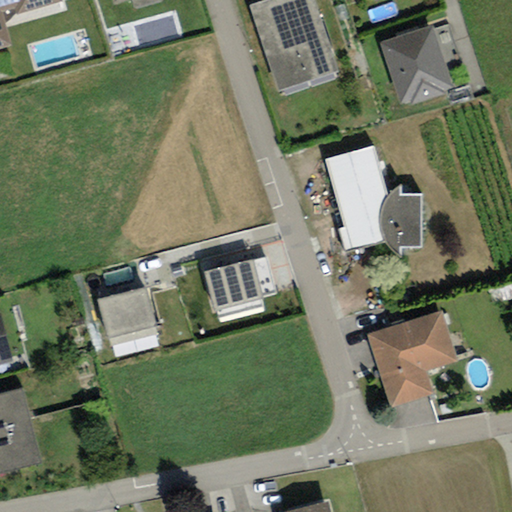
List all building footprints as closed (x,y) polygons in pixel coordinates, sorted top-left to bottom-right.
[(0,0),(0,41),(12,38),(4,11),(43,0),(0,0)] [(318,0),(277,0),(256,7),(283,89),(342,69),(318,0)] [(437,29),(392,43),(412,103),(456,88),(437,29)] [(339,225),(347,253),(388,241),(386,237),(382,233),(379,225),(379,217),(381,210),(384,202),(387,195),(389,190),(373,143),(325,156),(345,225),(339,225)] [(401,180),(389,190),(387,195),(384,202),(381,210),(379,217),(379,225),(382,233),(386,237),(388,241),(391,244),(395,247),(401,253),(400,243),(422,242),(422,191),(400,192),(401,180)] [(252,255),(204,268),(218,317),(265,304),(252,255)] [(146,284),(98,296),(107,335),(156,323),(146,284)] [(441,306),(367,330),(390,402),(432,389),(425,368),(458,358),(441,306)] [(0,359),(11,357),(0,308),(0,359)] [(20,385),(0,390),(0,469),(40,459),(20,385)] [(277,510),(277,511),(332,511),(329,496),(277,510)]
